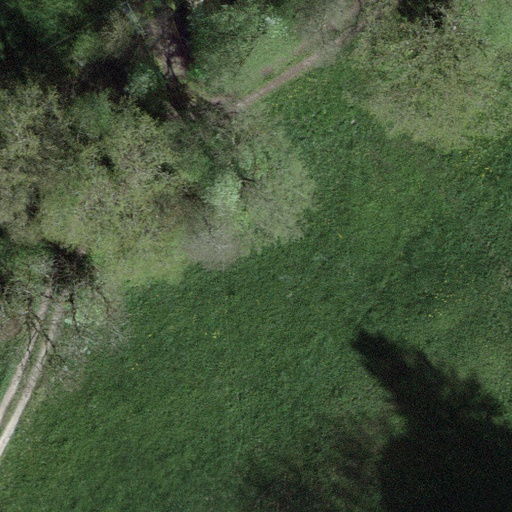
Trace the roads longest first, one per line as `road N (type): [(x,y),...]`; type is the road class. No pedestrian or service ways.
road 1 (track): [(0,434),(139,113),(196,109)]
road 2 (track): [(196,109),(418,0)]
